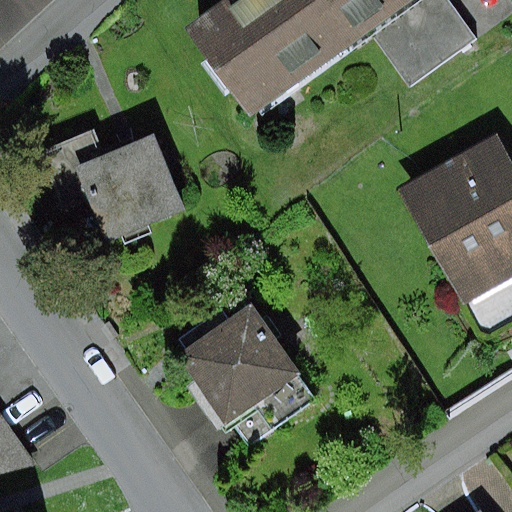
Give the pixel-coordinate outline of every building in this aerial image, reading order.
[(223,0),(187,25),(248,114),(370,31),(415,0),(223,0)] [(449,0),(415,0),(370,31),(410,87),(477,38),(449,0)] [(76,168),(104,158),(94,131),(41,150),(50,177),(76,168)] [(511,162),(497,136),(406,187),(469,299),(511,275),(511,162)] [(104,158),(76,168),(106,246),(184,217),(154,138),(104,158)] [(251,299),(177,348),(228,425),(234,421),(302,376),(251,299)] [(318,400),(302,376),(234,421),(250,445),(318,400)] [(0,408),(0,478),(41,468),(0,408)]
